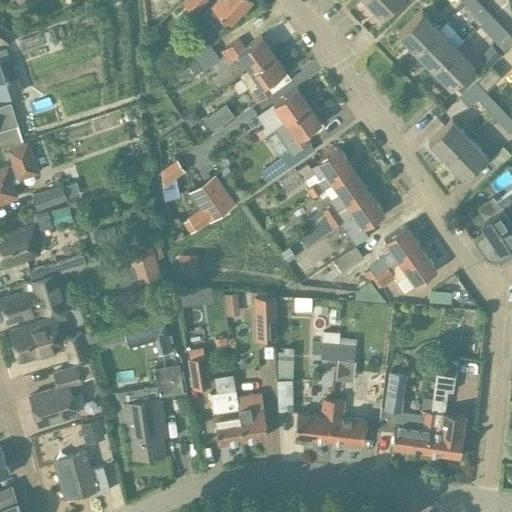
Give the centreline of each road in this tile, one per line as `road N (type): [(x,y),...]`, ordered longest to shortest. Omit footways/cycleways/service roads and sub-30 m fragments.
road 1 (residential): [(492,285),(434,216),(421,176),(287,0)]
road 2 (residential): [(139,511),(206,485),(285,479),(484,506)]
road 3 (residential): [(484,506),(498,299),(492,285)]
road 4 (residential): [(43,511),(0,365)]
